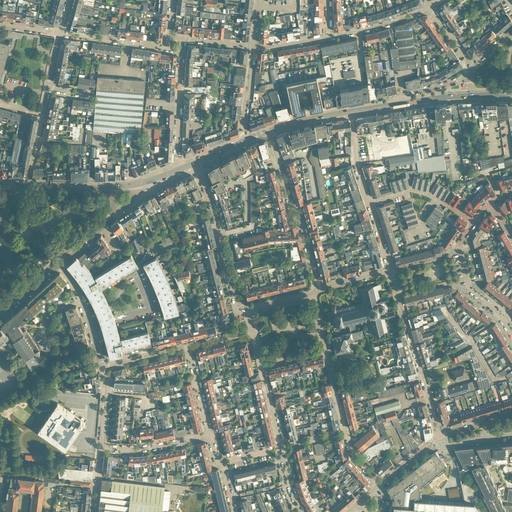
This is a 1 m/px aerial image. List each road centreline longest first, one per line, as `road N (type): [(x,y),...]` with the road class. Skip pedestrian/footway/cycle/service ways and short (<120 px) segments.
road 1 (unclassified): [(439,436),(391,273)]
road 2 (residential): [(250,312),(238,308),(196,162)]
road 3 (residential): [(269,132),(317,289)]
road 4 (residential): [(473,222),(458,244),(469,288),(511,334)]
road 5 (residential): [(181,50),(176,170)]
